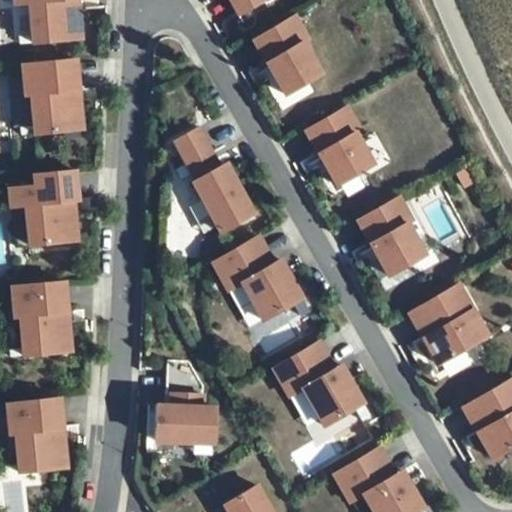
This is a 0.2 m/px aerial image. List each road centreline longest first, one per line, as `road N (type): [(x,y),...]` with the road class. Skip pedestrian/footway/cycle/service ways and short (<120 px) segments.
road 1 (residential): [(169,0),(193,22),(470,511)]
road 2 (residential): [(139,0),(109,492)]
road 3 (unclassified): [(438,0),(469,85),(511,148)]
